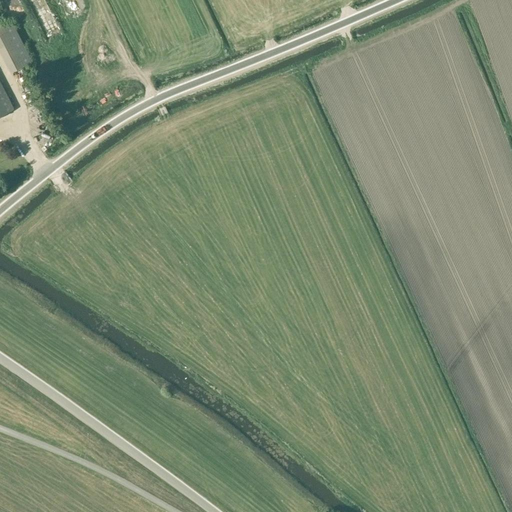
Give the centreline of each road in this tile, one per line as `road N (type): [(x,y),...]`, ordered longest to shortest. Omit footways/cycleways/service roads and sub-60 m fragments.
road 1 (unclassified): [(0,209),(155,99),(395,0)]
road 2 (unclassified): [(213,511),(0,356)]
road 3 (unclassified): [(175,511),(0,428)]
